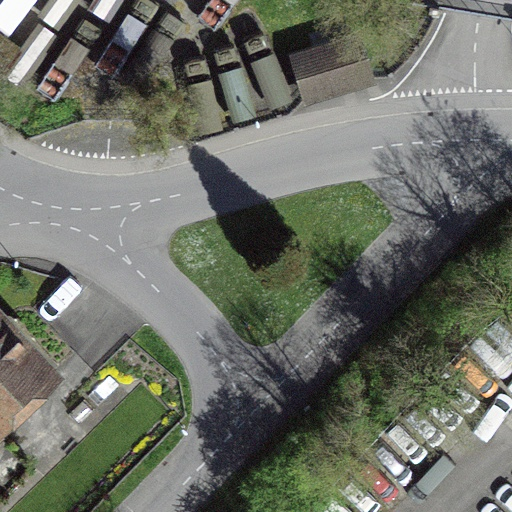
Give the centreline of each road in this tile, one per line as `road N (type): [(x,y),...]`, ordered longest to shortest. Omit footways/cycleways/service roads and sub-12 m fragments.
road 1 (residential): [(30,214),(193,194),(379,147),(485,140)]
road 2 (residential): [(251,405),(445,210),(485,140)]
road 3 (residential): [(30,214),(118,251),(251,405)]
road 4 (residential): [(160,511),(251,405)]
